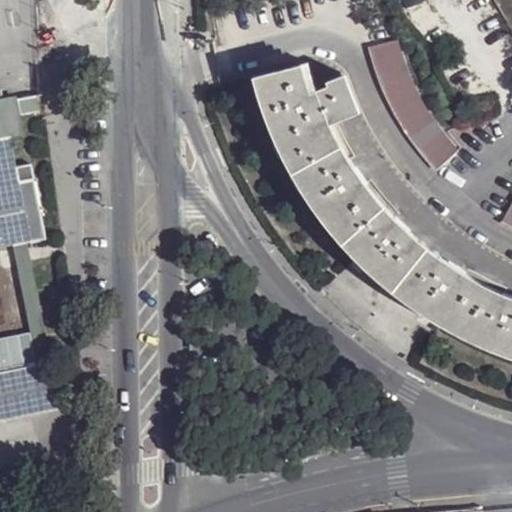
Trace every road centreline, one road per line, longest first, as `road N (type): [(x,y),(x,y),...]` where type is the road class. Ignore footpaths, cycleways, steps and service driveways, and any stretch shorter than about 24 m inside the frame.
road 1 (tertiary): [(127,43),(127,511)]
road 2 (tertiary): [(176,511),(166,170)]
road 3 (tertiary): [(511,449),(408,398),(353,359),(257,259)]
road 4 (tertiary): [(236,511),(385,474),(511,463)]
road 5 (tertiary): [(257,259),(165,34)]
road 6 (tertiary): [(166,170),(165,34)]
road 7 (tertiary): [(127,43),(147,130),(166,170)]
road 8 (tertiary): [(166,170),(257,259)]
